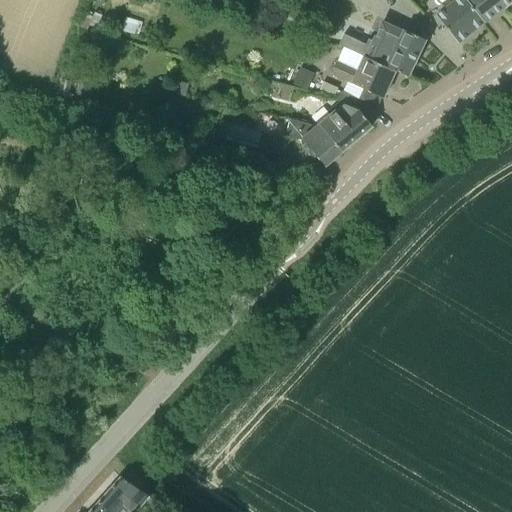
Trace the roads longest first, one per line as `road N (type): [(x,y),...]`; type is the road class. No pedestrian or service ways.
road 1 (unclassified): [(60,511),(353,178),(511,61)]
road 2 (track): [(353,178),(0,95)]
